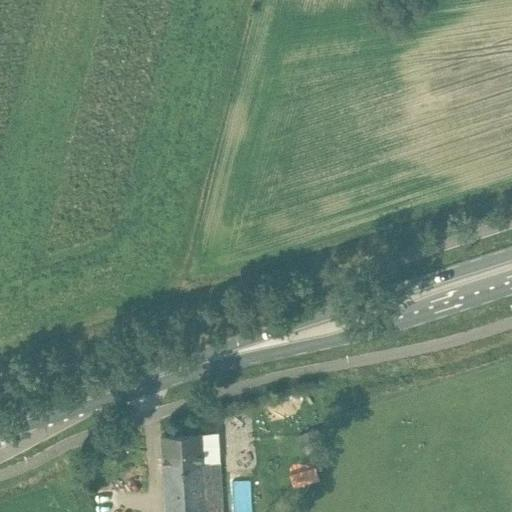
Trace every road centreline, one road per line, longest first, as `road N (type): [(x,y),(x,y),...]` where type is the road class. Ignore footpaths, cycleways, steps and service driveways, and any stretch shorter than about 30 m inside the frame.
road 1 (primary): [(511,253),(219,356)]
road 2 (primary): [(219,356),(346,339),(511,288)]
road 3 (primary): [(0,427),(219,356)]
